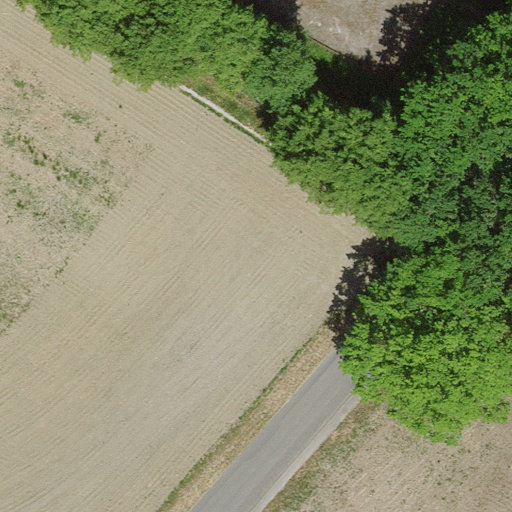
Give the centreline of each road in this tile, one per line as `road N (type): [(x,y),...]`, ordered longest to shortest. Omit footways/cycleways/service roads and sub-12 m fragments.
road 1 (track): [(460,240),(77,0)]
road 2 (residential): [(511,169),(230,511)]
